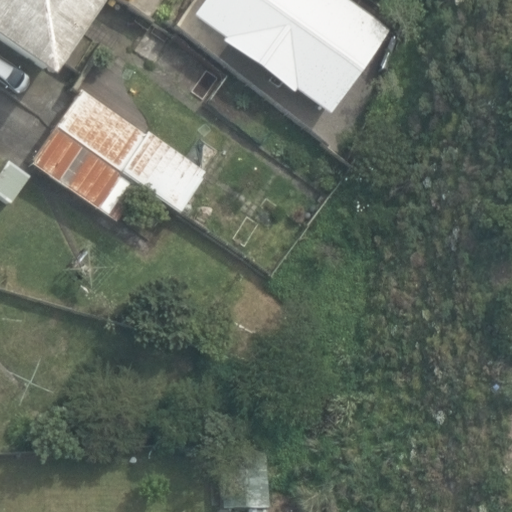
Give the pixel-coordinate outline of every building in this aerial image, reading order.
[(0,0),(0,49),(45,80),(99,0),(0,0)] [(122,0),(139,11),(146,0),(122,0)] [(387,32),(341,0),(201,0),(189,16),(221,39),(218,42),(290,94),(292,91),(326,115),(387,32)] [(157,66),(177,35),(155,20),(135,51),(157,66)] [(27,164),(112,223),(139,186),(177,213),(205,174),(147,133),(145,137),(78,91),(27,164)] [(353,94),(329,127),(346,140),(370,106),(353,94)] [(0,171),(0,198),(8,204),(28,176),(7,161),(0,171)] [(269,280),(309,222),(266,192),(226,250),(269,280)] [(218,453),(219,510),(268,509),(267,452),(218,453)]
